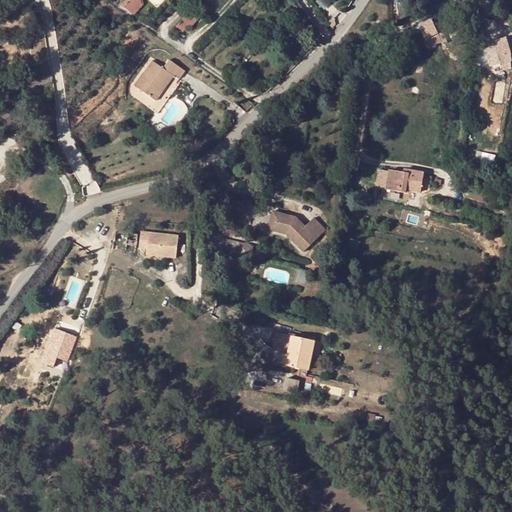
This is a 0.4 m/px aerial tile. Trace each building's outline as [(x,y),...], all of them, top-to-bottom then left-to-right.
[(140,0),(131,0),(124,8),(132,14),(141,4),(140,0)] [(198,20),(189,13),(177,27),(183,32),(187,28),(189,30),(198,20)] [(432,20),(419,26),(425,39),(438,33),(432,20)] [(506,38),(485,44),(493,72),(503,70),(503,65),(511,63),(511,54),(506,38)] [(145,75),(148,77),(140,90),(152,99),(161,86),(166,90),(175,78),(180,81),(186,72),(170,61),(164,70),(153,63),(145,75)] [(148,77),(145,75),(136,88),(140,90),(148,77)] [(161,86),(152,99),(157,103),(166,90),(161,86)] [(386,190),(406,193),(407,190),(410,191),(421,192),(425,173),(404,170),(404,173),(390,171),(386,190)] [(490,196),(471,190),(469,198),(487,204),(490,196)] [(295,217),(273,211),(268,229),(286,235),(303,252),(325,229),(312,217),(304,225),(295,217)] [(139,235),(129,233),(127,246),(138,247),(139,235)] [(179,242),(142,238),(140,254),(148,255),(147,260),(177,264),(179,242)] [(226,252),(249,257),(252,246),(225,240),(223,246),(221,246),(219,251),(226,252)] [(360,243),(351,240),(348,250),(358,252),(360,243)] [(248,261),(249,257),(226,252),(225,256),(248,261)] [(78,337),(60,330),(51,354),(69,361),(78,337)] [(290,352),(293,337),(276,333),(273,348),(290,352)] [(290,352),(289,355),(287,366),(309,371),(315,341),(293,337),(290,352)] [(300,382),(287,379),(285,390),(298,393),(300,382)] [(377,423),(377,422),(378,417),(378,416),(359,413),(358,421),(377,423)]
